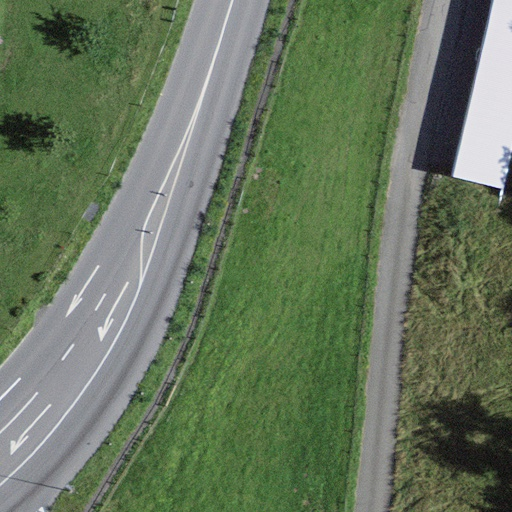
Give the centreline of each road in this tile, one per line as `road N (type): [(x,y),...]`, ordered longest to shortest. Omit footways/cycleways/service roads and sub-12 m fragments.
road 1 (tertiary): [(231,0),(177,159),(110,309),(65,387),(0,456)]
road 2 (residential): [(440,0),(412,150),(371,511)]
